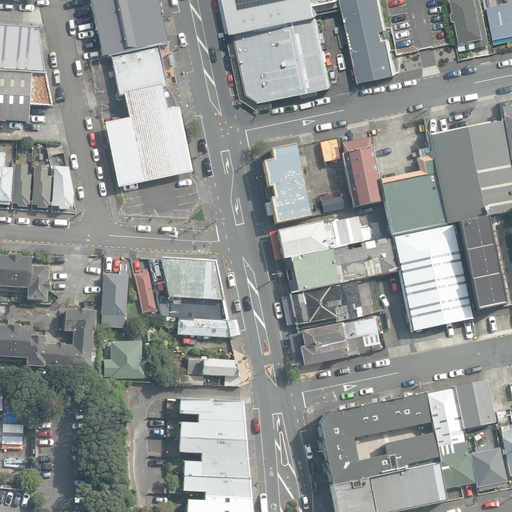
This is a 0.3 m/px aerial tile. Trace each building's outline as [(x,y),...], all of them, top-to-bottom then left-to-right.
[(88,0),(101,59),(110,57),(158,47),(168,45),(158,0),(88,0)] [(219,0),(227,34),(234,32),(316,15),(343,9),(340,0),(219,0)] [(343,0),(360,82),(397,75),(389,39),(384,40),(382,31),(387,30),(380,0),(343,0)] [(490,45),(481,0),(449,0),(460,51),(490,45)] [(495,44),(511,40),(511,0),(509,0),(510,2),(488,7),(495,44)] [(320,33),(316,15),(234,32),(227,34),(241,99),(258,110),(273,107),(272,100),(331,87),(326,62),(328,61),(325,50),(324,51),(322,43),(326,42),(324,32),(320,33)] [(0,70),(44,74),(37,29),(0,26),(0,70)] [(161,86),(162,88),(167,87),(158,47),(110,57),(119,97),(123,96),(122,94),(161,86)] [(170,67),(175,66),(172,53),(167,54),(170,67)] [(0,122),(28,124),(29,105),(52,106),(45,75),(44,74),(0,71),(0,122)] [(166,108),(162,88),(161,86),(122,94),(123,96),(127,116),(100,122),(115,192),(194,175),(195,175),(180,105),(166,108)] [(511,100),(500,103),(501,109),(511,106),(511,100)] [(511,106),(501,109),(503,117),(502,118),(511,158),(511,157),(511,106)] [(428,137),(446,225),(452,224),(480,218),(511,211),(511,168),(503,121),(428,137)] [(342,155),(352,208),(383,202),(372,148),(371,148),(369,138),(341,144),(343,154),(342,155)] [(320,142),(323,162),(338,160),(335,140),(320,142)] [(263,163),(275,224),(309,217),(295,146),(271,151),(273,161),(263,163)] [(0,205),(9,206),(9,203),(11,203),(13,169),(4,169),(5,155),(0,154),(0,205)] [(379,180),(391,237),(445,225),(431,156),(416,159),(419,172),(379,180)] [(15,166),(12,204),(17,204),(17,207),(26,208),(26,206),(29,206),(31,178),(27,177),(27,167),(15,166)] [(37,209),(47,210),(48,207),(50,207),(51,178),(46,178),(47,168),(34,168),(31,206),(38,206),(37,209)] [(62,210),(72,211),(72,209),(75,209),(77,195),(71,169),(57,168),(56,172),(57,172),(56,204),(54,203),(54,207),(62,208),(62,210)] [(320,200),(323,214),(351,208),(349,195),(320,200)] [(322,228),(326,249),(363,242),(357,217),(331,223),(333,233),(331,233),(330,227),(322,228)] [(476,321),(510,314),(491,220),(456,227),(476,321)] [(274,261),(326,249),(322,228),(321,223),(268,234),(274,261)] [(398,272),(411,332),(473,319),(470,311),(453,226),(391,239),(398,272)] [(330,249),(337,284),(398,272),(391,237),(330,249)] [(290,294),(337,284),(330,249),(282,259),(290,294)] [(0,291),(27,293),(26,300),(45,301),(46,293),(48,293),(48,281),(47,281),(48,268),(30,267),(30,258),(21,258),(19,256),(10,255),(7,257),(0,256),(0,291)] [(160,259),(168,298),(222,302),(214,263),(160,259)] [(151,311),(151,313),(156,313),(146,270),(141,271),(142,274),(133,276),(141,313),(151,311)] [(100,328),(124,329),(127,276),(126,276),(126,272),(119,271),(119,276),(103,275),(100,328)] [(372,302),(367,280),(280,298),(286,326),(295,324),(297,332),(338,323),(364,317),(361,304),(372,302)] [(226,321),(222,302),(168,298),(157,297),(161,317),(226,321)] [(44,367),(89,369),(90,354),(92,354),(93,343),(91,343),(92,332),(94,332),(95,312),(85,312),(85,310),(76,309),(76,311),(65,310),(63,331),(72,332),(71,346),(64,345),(65,344),(55,343),(55,345),(45,344),(46,338),(29,337),(30,328),(20,328),(18,326),(8,325),(5,327),(0,326),(0,361),(26,363),(25,366),(44,367)] [(175,331),(176,319),(161,318),(160,326),(166,327),(166,330),(175,331)] [(177,335),(229,338),(239,335),(235,319),(227,322),(177,318),(177,335)] [(291,351),(377,334),(374,318),(288,336),(291,351)] [(160,333),(160,321),(158,321),(158,322),(150,323),(151,327),(148,327),(148,341),(155,341),(155,338),(161,338),(161,333),(160,333)] [(380,349),(377,334),(291,351),(295,366),(302,364),(303,367),(347,358),(347,356),(364,353),(364,351),(371,349),(372,351),(380,349)] [(103,377),(145,379),(146,361),(141,360),(141,343),(111,342),(110,360),(104,360),(103,377)] [(160,344),(150,345),(151,358),(161,357),(160,344)] [(187,375),(224,377),(238,378),(234,362),(188,359),(187,375)] [(178,384),(202,386),(202,377),(178,375),(178,384)] [(240,387),(238,378),(224,377),(224,387),(240,387)] [(457,404),(463,430),(494,423),(485,381),(454,388),(457,404)] [(424,394),(435,449),(465,442),(453,388),(424,394)] [(317,426),(330,485),(438,463),(435,449),(423,394),(325,414),(317,426)] [(197,420),(242,422),(240,403),(179,401),(178,415),(197,416),(197,420)] [(495,413),(496,420),(506,418),(504,411),(495,413)] [(244,441),(242,422),(197,420),(197,425),(180,424),(179,438),(244,441)] [(502,439),(510,476),(511,475),(511,425),(510,426),(511,430),(501,432),(502,439)] [(244,441),(179,438),(178,453),(200,455),(200,458),(246,461),(244,441)] [(436,449),(444,489),(474,483),(468,454),(467,454),(465,443),(436,449)] [(477,488),(478,491),(505,485),(504,481),(505,481),(498,448),(492,449),(491,445),(474,449),(475,453),(469,455),(476,488),(477,488)] [(248,480),(246,461),(200,458),(200,463),(183,462),(183,477),(248,480)] [(335,511),(394,511),(445,502),(437,463),(330,486),(335,511)] [(248,480),(183,477),(182,492),(204,493),(204,497),(249,499),(248,480)] [(250,511),(249,499),(204,497),(204,501),(187,501),(186,511),(250,511)]
